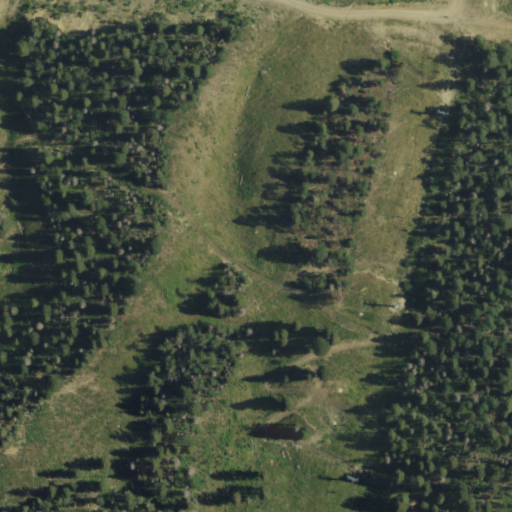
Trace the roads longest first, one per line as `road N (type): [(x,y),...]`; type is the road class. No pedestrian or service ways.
road 1 (track): [(372,511),(381,496),(371,480),(263,429),(256,417),(319,402),(269,370),(364,340),(104,161),(29,118),(0,119)]
road 2 (track): [(278,0),(352,13),(414,11),(437,0)]
